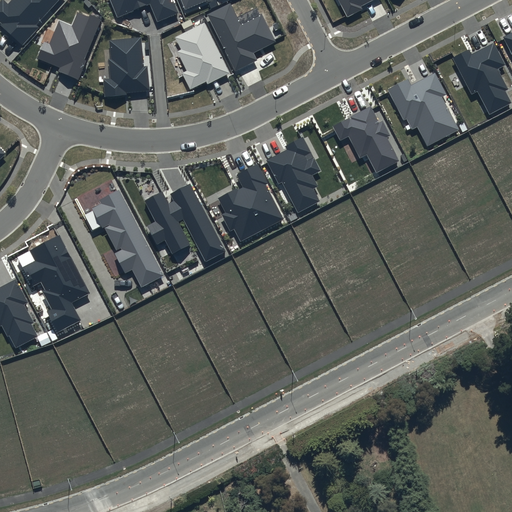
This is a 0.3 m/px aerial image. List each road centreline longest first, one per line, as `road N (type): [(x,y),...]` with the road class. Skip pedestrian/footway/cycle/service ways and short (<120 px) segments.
road 1 (secondary): [(68,511),(511,292)]
road 2 (residential): [(60,125),(134,139),(201,133),(334,72)]
road 3 (residential): [(334,72),(473,0)]
